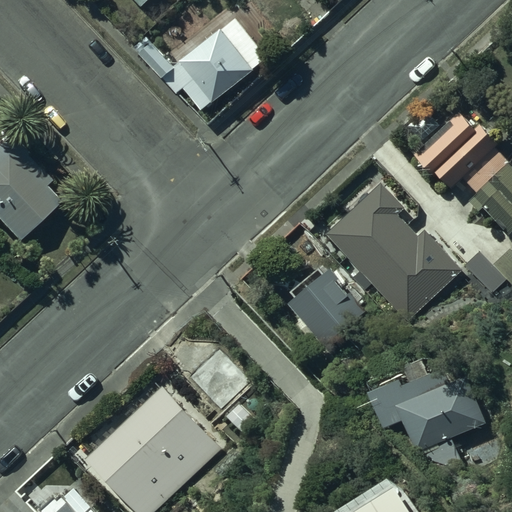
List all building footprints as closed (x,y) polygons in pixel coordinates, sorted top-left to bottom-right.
[(132,0),(141,9),(149,0),(132,0)] [(153,45),(140,56),(163,80),(163,79),(177,94),(182,89),(201,112),(211,104),(212,105),(270,57),(238,18),(174,69),(153,45)] [(460,114),(415,157),(435,177),(437,176),(451,191),(463,179),(478,195),(469,204),(479,214),(483,209),(510,237),(511,235),(511,169),(509,166),(510,165),(496,150),(500,146),(480,125),(475,130),(460,114)] [(0,226),(16,244),(59,205),(44,189),(49,185),(6,138),(0,143),(0,226)] [(379,184),(326,234),(408,320),(461,269),(379,184)] [(334,269),(292,302),(329,347),(370,314),(334,269)] [(395,383),(368,395),(383,430),(402,422),(416,454),(490,422),(470,375),(444,386),(433,361),(393,378),(395,383)] [(163,390),(85,460),(135,511),(155,511),(221,451),(163,390)] [(256,421),(241,405),(229,417),(243,433),(256,421)] [(409,511),(396,489),(360,511),(409,511)] [(95,511),(92,508),(87,511),(75,511),(61,496),(56,501),(53,499),(40,511),(95,511)]
